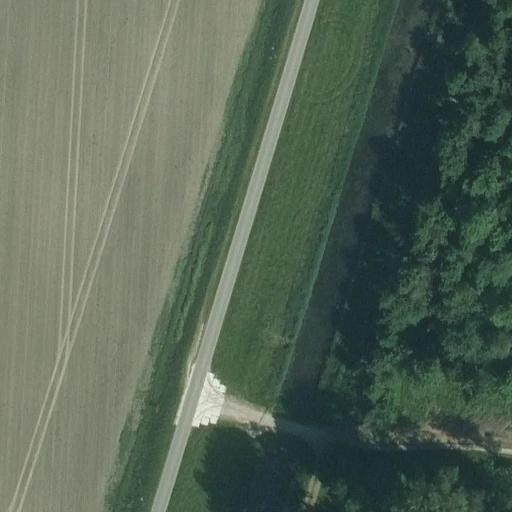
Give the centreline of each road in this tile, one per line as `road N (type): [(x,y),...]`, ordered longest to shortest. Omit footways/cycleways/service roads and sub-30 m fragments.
road 1 (track): [(305,511),(458,0)]
road 2 (unclassified): [(158,511),(311,0)]
road 3 (track): [(327,437),(378,442),(395,431),(511,36)]
road 4 (track): [(327,437),(191,399)]
